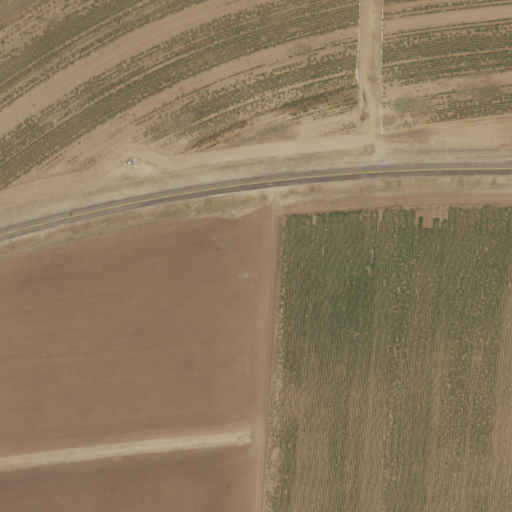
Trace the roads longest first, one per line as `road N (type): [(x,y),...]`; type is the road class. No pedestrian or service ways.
road 1 (secondary): [(0,234),(277,178),(511,167)]
road 2 (residential): [(277,178),(261,511)]
